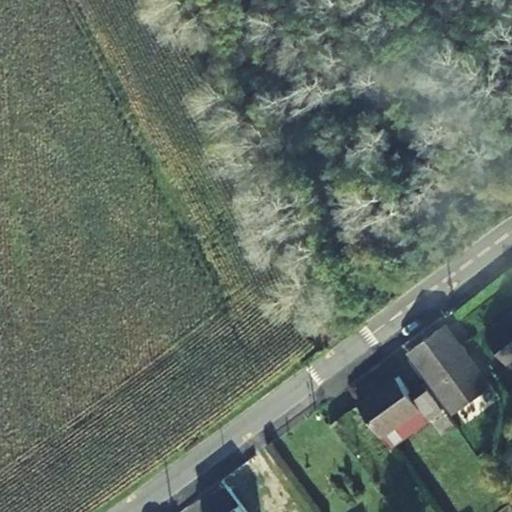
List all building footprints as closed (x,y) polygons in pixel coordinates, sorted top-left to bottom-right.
[(511,360),(511,311),(488,329),(511,361),(511,360)] [(418,348),(416,350),(461,412),(495,388),(451,325),(418,348)] [(424,406),(416,394),(403,376),(365,403),(386,434),(389,433),(424,406)] [(449,411),(430,383),(416,394),(424,406),(434,421),(449,411)] [(247,511),(241,503),(228,511),(247,511)]
